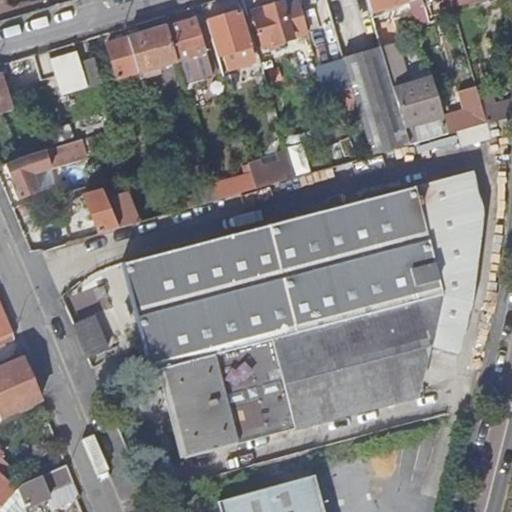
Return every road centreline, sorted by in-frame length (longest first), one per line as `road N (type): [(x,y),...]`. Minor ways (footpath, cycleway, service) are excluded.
road 1 (residential): [(0,251),(108,511)]
road 2 (residential): [(151,0),(0,44)]
